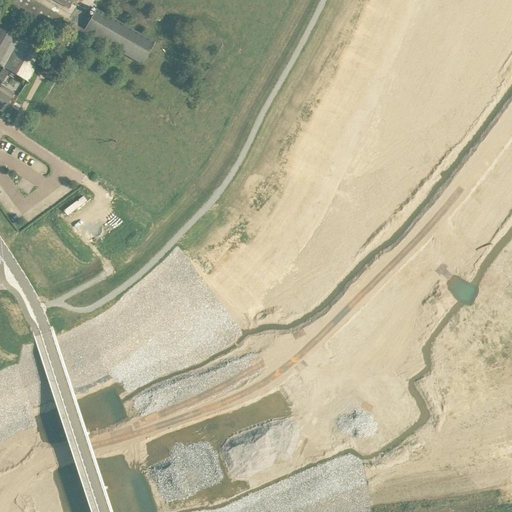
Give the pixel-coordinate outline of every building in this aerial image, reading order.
[(0,10),(51,40),(60,23),(60,22),(63,19),(30,0),(4,0),(0,7),(0,10)] [(73,0),(49,0),(68,10),(73,0)] [(84,30),(63,19),(60,22),(85,36),(86,33),(143,65),(155,43),(95,10),(84,30)] [(0,22),(0,66),(3,68),(5,69),(23,36),(0,22)] [(23,36),(5,69),(27,82),(46,49),(23,36)] [(3,68),(0,72),(0,84),(0,85),(9,71),(5,69),(3,68)] [(0,85),(0,111),(1,112),(13,93),(0,85)] [(64,207),(67,212),(88,201),(85,195),(64,207)] [(47,222),(28,235),(32,242),(52,229),(47,222)]
